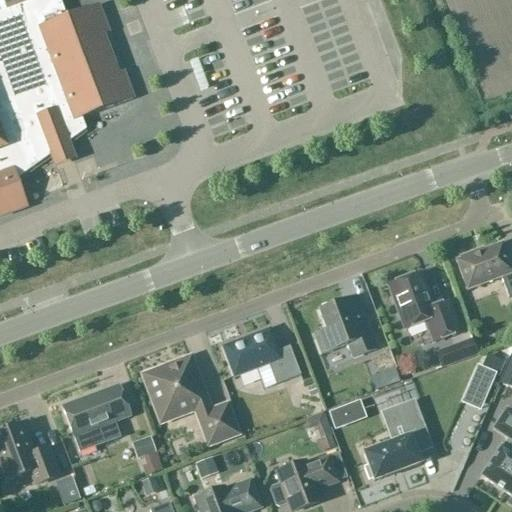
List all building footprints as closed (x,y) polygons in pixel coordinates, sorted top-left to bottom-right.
[(0,0),(0,218),(27,209),(17,180),(85,131),(81,120),(134,101),(123,73),(118,75),(103,36),(109,34),(98,6),(66,18),(58,0),(0,0)] [(460,260),(456,262),(467,292),(501,279),(509,300),(511,298),(511,268),(502,245),(470,257),(469,255),(459,258),(460,260)] [(419,276),(388,287),(405,331),(425,323),(433,344),(459,334),(448,304),(432,310),(419,276)] [(353,359),(376,351),(357,299),(319,313),(327,333),(315,337),(322,355),(348,346),(353,359)] [(269,331),(223,349),(234,379),(268,366),(276,387),(300,377),(289,348),(277,353),(269,331)] [(472,341),(437,354),(442,369),(478,356),(472,341)] [(511,389),(511,360),(502,385),(511,389)] [(190,361),(145,378),(159,416),(174,410),(177,417),(196,410),(200,419),(199,419),(209,445),(236,435),(226,409),(209,415),(206,406),(190,361)] [(495,376),(476,368),(464,397),(483,404),(495,376)] [(118,388),(62,409),(73,439),(79,454),(119,439),(114,424),(129,418),(118,388)] [(292,390),(290,405),(309,407),(311,393),(292,390)] [(414,403),(388,412),(394,430),(404,426),(407,434),(423,428),(414,403)] [(501,448),(481,478),(511,498),(511,455),(511,453),(511,415),(506,411),(493,431),(507,440),(502,449),(501,448)] [(322,416),(305,422),(308,429),(317,426),(323,440),(330,438),(322,416)] [(22,426),(0,434),(0,469),(5,483),(30,474),(35,487),(59,478),(49,450),(34,456),(22,426)] [(373,483),(420,466),(410,438),(363,455),(368,468),(364,469),(368,482),(372,480),(373,483)] [(150,439),(131,445),(137,460),(156,454),(150,439)] [(162,472),(156,454),(143,459),(147,467),(142,469),(145,478),(162,472)] [(280,508),(288,505),(290,511),(297,511),(320,504),(315,492),(337,484),(328,459),(306,467),(305,464),(276,474),(280,484),(273,487),(270,492),(275,506),(280,508)] [(80,502),(72,479),(55,485),(63,508),(80,502)] [(194,501),(198,511),(256,511),(261,510),(250,482),(225,491),(224,489),(194,501)]
